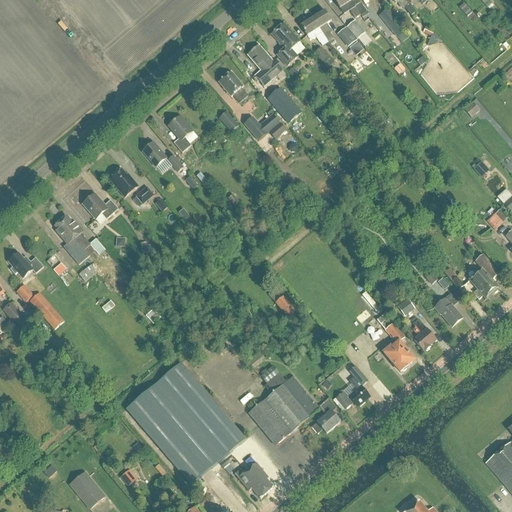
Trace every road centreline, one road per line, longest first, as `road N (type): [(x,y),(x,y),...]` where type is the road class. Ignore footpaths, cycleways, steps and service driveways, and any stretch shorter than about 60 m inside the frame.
road 1 (unclassified): [(0,207),(244,0)]
road 2 (tertiary): [(284,511),(511,318)]
